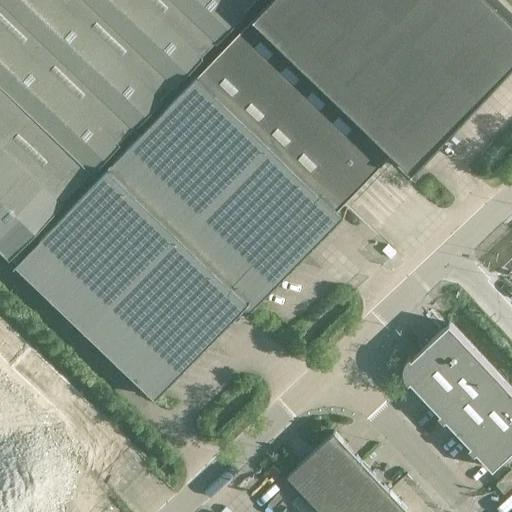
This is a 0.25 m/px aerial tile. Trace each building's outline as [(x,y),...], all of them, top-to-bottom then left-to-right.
[(0,0),(0,241),(13,254),(258,0),(0,0)] [(349,211),(339,202),(395,145),(414,164),(511,61),(511,12),(499,0),(271,0),(20,261),(160,396),(249,304),(254,309),(349,211)] [(481,452),(496,469),(511,454),(511,384),(453,322),(416,357),(414,355),(412,357),(410,359),(409,362),(408,364),(402,369),(408,374),(408,377),(409,379),(411,381),(412,383),(415,381),(444,412),(441,414),(448,421),(450,419),(474,445),(472,447),(478,454),(481,452)] [(291,474),(318,503),(365,460),(338,431),(291,474)] [(318,503),(326,511),(367,511),(392,489),(365,460),(318,503)] [(511,473),(499,485),(504,489),(507,493),(511,489),(511,473)] [(367,511),(413,511),(392,489),(367,511)]
